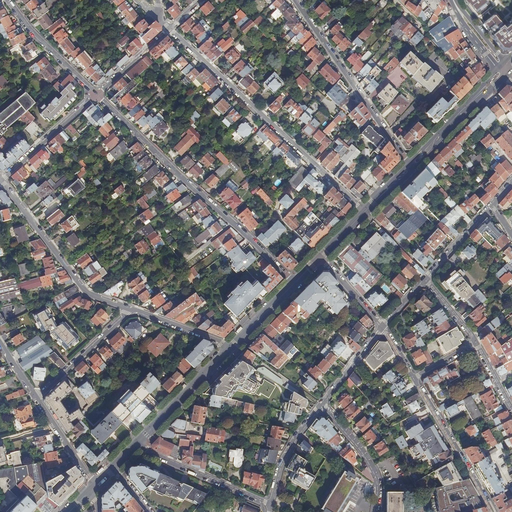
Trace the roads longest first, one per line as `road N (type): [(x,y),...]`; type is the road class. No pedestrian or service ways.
road 1 (residential): [(294,283),(96,95)]
road 2 (residential): [(169,28),(364,211)]
road 3 (residential): [(408,162),(295,0)]
road 4 (residential): [(0,179),(87,293),(131,309)]
road 5 (residential): [(491,511),(413,377)]
road 6 (residential): [(137,443),(270,505)]
road 7 (primary): [(137,443),(231,346)]
road 8 (residential): [(35,397),(131,309)]
road 9 (residential): [(96,95),(8,0)]
road 10 (residential): [(96,95),(0,179)]
road 11 (residential): [(319,404),(369,463),(378,484),(374,511)]
